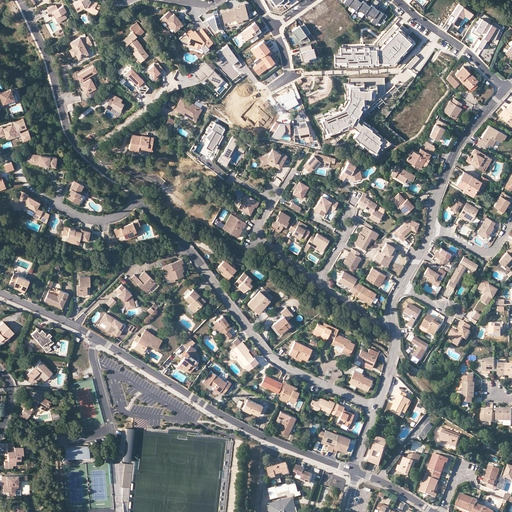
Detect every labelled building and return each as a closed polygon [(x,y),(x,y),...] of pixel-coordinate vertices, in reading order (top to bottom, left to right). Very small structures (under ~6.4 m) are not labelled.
[(77,0),(74,2),(78,10),(84,7),(85,6),(88,6),(94,9),(95,7),(98,2),(94,0),(77,0)] [(351,0),(348,4),(352,7),(352,6),(356,9),(357,8),(361,2),(358,0),(351,0)] [(361,11),(361,10),(365,13),(366,12),(370,6),(366,3),(368,0),(363,0),(361,2),(357,8),(361,11)] [(374,0),(370,6),(366,12),(369,15),(369,14),(374,17),(379,10),(375,7),(379,1),(377,0),(374,0)] [(57,4),(48,9),(50,13),(53,12),(59,22),(68,17),(65,12),(67,11),(64,5),(59,8),(57,4)] [(234,9),(222,13),(224,23),(237,20),(238,22),(243,21),(243,19),(248,17),(245,4),(240,5),(240,7),(241,9),(235,11),(234,9)] [(464,14),(470,17),(472,13),(459,4),(452,13),(456,16),(453,21),(457,24),(464,14)] [(380,24),(387,15),(383,12),(385,10),(385,9),(382,6),(379,10),(374,17),(371,21),(375,24),(377,22),(380,24)] [(169,12),(163,16),(166,20),(175,31),(183,25),(174,14),(172,15),(169,12)] [(206,20),(202,22),(206,26),(209,23),(215,30),(217,28),(216,22),(219,22),(218,16),(214,16),(214,15),(206,19),(206,20)] [(491,24),(480,17),(478,22),(479,23),(477,27),(474,26),(471,31),(479,36),(481,32),(485,35),(491,24)] [(137,22),(130,28),(133,31),(121,42),(125,47),(128,44),(134,51),(133,52),(137,57),(141,54),(144,58),(149,55),(141,46),(142,45),(137,39),(136,37),(137,36),(135,34),(142,28),(137,22)] [(249,38),(252,42),(259,37),(256,34),(256,33),(261,29),(255,22),(249,26),(250,27),(241,33),(241,34),(243,37),(246,40),(249,38)] [(304,23),(300,26),(298,28),(297,27),(293,30),(294,33),(299,40),(300,39),(302,41),(302,42),(310,40),(307,35),(311,32),(304,23)] [(485,35),(478,47),(482,49),(490,37),(495,40),(500,29),(492,23),(491,24),(485,35)] [(335,54),(335,67),(394,64),(415,42),(409,35),(408,36),(405,33),(408,30),(403,25),(400,28),(398,26),(380,45),(340,47),(341,54),(335,54)] [(145,32),(142,28),(135,34),(137,36),(136,37),(137,39),(145,32)] [(186,33),(179,39),(182,42),(188,44),(188,43),(195,46),(194,48),(198,50),(199,48),(202,49),(205,53),(209,49),(207,46),(212,42),(203,31),(198,35),(197,34),(195,31),(193,32),(188,37),(186,33)] [(297,42),(302,41),(300,39),(299,40),(294,33),(293,34),(297,42)] [(79,37),(70,42),(73,47),(76,53),(78,58),(88,53),(86,48),(92,45),(88,36),(81,40),(79,37)] [(252,49),(258,59),(269,50),(265,44),(266,43),(264,40),(252,49)] [(301,61),(303,60),(317,56),(314,48),(313,48),(311,44),(299,47),(301,52),(299,52),(301,61)] [(233,63),(237,69),(242,65),(228,45),(214,55),(220,62),(223,61),(221,59),(225,56),(232,64),(233,63)] [(273,53),(270,50),(269,50),(258,59),(255,61),(257,64),(253,67),(256,70),(260,67),(262,71),(275,62),(272,58),(271,59),(269,56),(272,54),(273,53)] [(406,67),(409,69),(420,58),(416,55),(406,67)] [(207,75),(208,77),(208,78),(217,87),(224,80),(205,61),(193,72),(201,80),(207,75)] [(159,71),(162,68),(158,63),(155,66),(153,64),(147,69),(155,79),(161,74),(159,71)] [(93,64),(76,73),(80,81),(81,81),(82,80),(84,83),(82,84),(81,84),(86,94),(96,88),(93,83),(89,76),(97,72),(93,64)] [(469,89),(478,80),(464,66),(457,73),(455,74),(469,89)] [(145,82),(131,67),(123,74),(127,78),(130,76),(138,85),(137,86),(139,88),(137,90),(141,94),(149,87),(144,83),(145,82)] [(452,70),(450,73),(458,82),(460,80),(455,74),(457,73),(452,70)] [(455,87),(459,83),(450,73),(446,78),(455,87)] [(349,79),(349,82),(349,83),(363,82),(363,87),(368,87),(369,85),(376,84),(376,91),(374,91),(373,98),(365,97),(365,103),(369,104),(363,111),(362,111),(360,114),(361,115),(386,92),(385,90),(384,77),(349,79)] [(95,82),(93,83),(96,88),(86,94),(87,97),(100,90),(95,82)] [(323,114),(322,114),(315,116),(319,123),(320,123),(321,126),(322,126),(324,131),(322,131),(323,137),(330,135),(329,133),(340,130),(339,129),(344,127),(344,129),(348,128),(347,127),(350,123),(358,130),(353,137),(358,142),(355,145),(364,148),(365,147),(370,151),(369,152),(373,157),(390,142),(384,137),(383,138),(381,136),(381,135),(376,132),(377,130),(372,126),(370,127),(369,127),(370,125),(363,121),(361,124),(357,119),(360,114),(362,111),(363,111),(369,104),(365,103),(365,97),(373,98),(374,91),(376,91),(376,84),(369,85),(368,87),(363,87),(363,82),(349,83),(349,82),(344,83),(345,87),(347,87),(347,93),(345,93),(344,98),(346,99),(343,104),(338,106),(339,108),(336,109),(336,108),(328,110),(329,111),(323,114)] [(7,102),(14,99),(11,89),(1,92),(0,92),(0,102),(3,102),(3,103),(7,102)] [(297,99),(301,97),(298,89),(279,98),(282,103),(283,102),(287,108),(299,102),(297,99)] [(113,93),(105,106),(111,109),(112,107),(120,111),(124,104),(120,101),(121,98),(113,93)] [(182,98),(175,110),(194,121),(201,109),(200,109),(193,104),(182,98)] [(463,103),(455,98),(453,102),(451,101),(445,111),(456,118),(462,108),(461,107),(463,103)] [(196,100),(193,104),(200,109),(202,104),(196,100)] [(511,105),(508,110),(501,117),(510,124),(511,121),(511,105)] [(498,115),(501,117),(508,110),(505,107),(498,115)] [(175,121),(169,117),(166,123),(167,124),(165,126),(170,130),(172,127),(171,126),(175,121)] [(26,127),(23,118),(13,121),(14,124),(15,126),(12,127),(11,125),(2,129),(3,131),(0,131),(0,136),(4,135),(5,138),(10,136),(10,138),(20,135),(22,141),(30,138),(27,130),(20,133),(19,130),(26,127)] [(448,125),(439,119),(430,135),(438,140),(444,128),(445,129),(448,125)] [(282,134),(285,129),(291,129),(290,123),(285,124),(285,123),(280,123),(280,124),(276,122),(270,131),(273,134),(272,135),(274,137),(280,137),(282,134)] [(222,134),(225,128),(216,123),(212,128),(216,130),(210,140),(207,146),(215,151),(218,145),(217,144),(218,142),(219,143),(224,135),(222,134)] [(486,149),(489,144),(492,137),(496,140),(501,142),(503,139),(504,139),(507,135),(490,126),(482,140),(480,139),(477,144),(486,149)] [(216,130),(212,128),(209,127),(206,131),(209,132),(206,135),(210,140),(216,130)] [(139,150),(139,148),(140,145),(152,148),(153,141),(154,137),(142,135),(141,136),(132,134),(129,148),(139,150)] [(217,161),(224,167),(236,150),(243,154),(247,148),(233,136),(217,161)] [(155,142),(153,141),(152,148),(140,145),(139,148),(153,150),(155,142)] [(430,147),(426,145),(424,150),(431,154),(433,149),(430,147)] [(421,149),(418,153),(412,150),(407,160),(420,167),(422,165),(425,158),(428,159),(431,154),(424,150),(421,149)] [(466,161),(483,170),(486,165),(484,164),(489,157),(475,149),(472,153),(475,155),(473,158),(469,156),(466,161)] [(270,155),(263,157),(264,162),(270,161),(271,160),(275,163),(274,165),(279,168),(287,156),(279,152),(278,153),(273,150),(270,155)] [(29,154),(28,159),(34,159),(33,164),(45,165),(56,167),(57,158),(29,154)] [(316,156),(313,155),(303,166),(310,172),(317,164),(319,162),(324,163),(324,164),(329,165),(330,162),(331,157),(317,154),(316,156)] [(273,166),(274,165),(275,163),(271,160),(270,161),(264,162),(263,157),(259,158),(261,165),(268,163),(273,166)] [(492,158),(489,157),(484,164),(486,165),(483,170),(484,171),(492,158)] [(343,180),(345,176),(346,175),(350,176),(348,178),(352,180),(356,180),(355,177),(362,176),(360,171),(354,168),(356,166),(348,161),(339,178),(343,180)] [(4,164),(6,169),(8,168),(9,171),(14,169),(11,162),(4,164)] [(415,174),(396,164),(390,174),(404,181),(407,176),(412,179),(415,174)] [(463,190),(469,194),(472,188),(476,190),(478,186),(484,189),(489,179),(482,175),(479,180),(464,171),(456,184),(464,188),(463,190)] [(75,180),(71,188),(72,189),(70,193),(67,198),(80,204),(82,199),(79,198),(81,193),(80,193),(84,185),(75,180)] [(300,181),(298,184),(295,189),(292,193),(301,198),(303,194),(304,195),(308,189),(307,188),(308,186),(300,181)] [(39,209),(41,206),(35,203),(36,200),(30,197),(31,195),(25,192),(11,198),(15,207),(19,206),(20,208),(25,206),(31,209),(32,207),(37,209),(35,212),(38,213),(36,217),(47,223),(50,215),(45,212),(39,209)] [(365,197),(367,194),(364,192),(359,200),(358,202),(361,204),(365,197)] [(399,193),(391,200),(398,207),(399,206),(405,213),(414,205),(407,198),(405,200),(399,193)] [(511,199),(511,197),(505,193),(503,197),(500,195),(494,205),(499,208),(504,211),(506,207),(510,201),(511,201),(511,199)] [(259,201),(248,195),(245,200),(243,203),(242,203),(239,208),(249,215),(254,206),(256,207),(259,201)] [(338,202),(329,197),(327,199),(322,196),(314,209),(321,213),(325,206),(327,207),(333,210),(338,202)] [(361,204),(368,208),(373,211),(371,213),(369,216),(378,221),(383,213),(374,208),(377,204),(365,197),(361,204)] [(454,202),(450,199),(447,204),(448,204),(448,206),(451,208),(450,209),(456,213),(460,207),(463,209),(467,202),(463,200),(462,203),(456,199),(454,202)] [(478,209),(467,202),(463,209),(459,215),(462,218),(463,216),(468,218),(471,221),(478,209)] [(301,208),(292,203),(290,206),(299,211),(301,208)] [(280,211),(278,216),(279,216),(276,221),(275,220),(272,226),(277,229),(276,231),(279,233),(284,225),(286,227),(289,222),(288,221),(290,217),(280,211)] [(232,215),(225,225),(229,227),(226,230),(238,237),(242,230),(241,230),(243,226),(244,227),(246,223),(232,215)] [(495,222),(487,217),(478,232),(487,238),(494,227),(493,226),(495,222)] [(299,221),(296,219),(289,230),(293,232),(292,234),(300,238),(302,236),(306,238),(310,231),(306,228),(307,226),(300,221),(299,222),(298,222),(299,221)] [(412,229),(414,230),(416,226),(418,227),(420,223),(410,219),(395,232),(403,240),(406,237),(404,235),(412,229)] [(133,232),(136,231),(141,228),(138,220),(132,222),(123,226),(124,227),(121,228),(120,227),(120,226),(113,229),(116,236),(119,235),(123,234),(124,237),(134,233),(133,232)] [(363,229),(360,233),(361,234),(359,237),(358,237),(354,243),(364,249),(367,244),(371,238),(372,239),(374,240),(378,234),(371,230),(364,225),(362,229),(363,229)] [(67,241),(73,243),(74,239),(80,240),(80,238),(89,241),(91,232),(86,231),(83,230),(82,231),(76,230),(76,229),(66,227),(64,234),(69,235),(67,241)] [(137,234),(136,231),(133,232),(134,233),(124,237),(125,239),(137,234)] [(306,245),(309,247),(310,245),(316,248),(317,246),(323,250),(329,240),(317,233),(315,238),(312,236),(306,245)] [(387,267),(390,262),(388,260),(390,257),(389,257),(395,247),(387,242),(381,252),(379,251),(374,259),(387,267)] [(396,248),(395,247),(389,257),(390,257),(388,260),(390,262),(396,253),(394,252),(396,248)] [(360,253),(353,248),(351,252),(358,257),(360,253)] [(442,248),(440,251),(439,253),(437,252),(437,251),(434,255),(438,257),(435,261),(442,265),(444,261),(446,262),(452,253),(442,248)] [(350,252),(348,256),(349,257),(345,264),(355,270),(361,259),(358,257),(351,252),(350,252)] [(511,262),(511,256),(508,253),(507,252),(499,260),(507,268),(511,262)] [(478,265),(464,256),(446,286),(453,290),(467,266),(475,270),(478,265)] [(182,259),(165,265),(167,271),(168,276),(170,279),(174,278),(174,279),(183,276),(182,272),(180,265),(182,264),(184,263),(182,259)] [(218,266),(223,271),(230,276),(236,269),(224,259),(218,266)] [(424,273),(432,278),(435,280),(433,283),(433,284),(437,286),(441,280),(436,277),(439,274),(443,277),(446,271),(440,268),(437,272),(434,270),(432,269),(428,267),(424,273)] [(367,279),(377,285),(382,278),(384,280),(386,276),(373,269),(367,279)] [(145,271),(140,276),(142,278),(140,280),(138,278),(135,275),(132,278),(143,289),(146,286),(150,290),(156,282),(145,271)] [(228,279),(230,276),(223,271),(221,273),(228,279)] [(240,283),(238,285),(240,287),(239,288),(244,292),(249,287),(252,284),(249,281),(252,278),(244,271),(237,280),(240,283)] [(354,293),(358,286),(354,284),(357,279),(344,271),(339,279),(345,282),(344,284),(351,288),(350,290),(354,293)] [(14,273),(10,283),(21,287),(20,289),(25,292),(30,280),(14,273)] [(90,276),(79,277),(80,285),(77,286),(77,295),(87,295),(87,286),(90,286),(90,276)] [(486,297),(484,301),(487,303),(496,287),(489,282),(489,281),(483,278),(478,287),(486,291),(483,295),(486,297)] [(116,290),(120,293),(123,296),(122,298),(125,300),(126,305),(135,303),(134,301),(132,293),(122,284),(116,290)] [(359,284),(358,286),(354,293),(353,294),(370,304),(376,294),(359,284)] [(263,287),(260,290),(270,299),(273,296),(263,287)] [(68,294),(57,289),(54,295),(48,292),(45,300),(62,308),(68,294)] [(206,300),(194,289),(185,297),(191,303),(188,306),(195,312),(206,300)] [(258,313),(270,299),(260,290),(248,304),(258,313)] [(106,303),(111,307),(117,301),(111,297),(106,303)] [(404,314),(410,317),(411,316),(414,318),(413,319),(409,326),(412,328),(422,311),(410,304),(404,314)] [(279,333),(291,324),(287,320),(293,315),(287,307),(281,311),(284,316),(273,324),(279,333)] [(106,312),(103,317),(107,320),(105,324),(107,324),(105,328),(111,332),(113,329),(115,330),(114,332),(119,335),(125,324),(106,312)] [(223,315),(211,324),(215,329),(217,327),(226,339),(232,334),(229,329),(232,327),(223,315)] [(427,333),(426,335),(433,339),(442,324),(435,320),(436,320),(428,315),(420,329),(427,333)] [(13,333),(2,322),(0,324),(0,342),(1,344),(13,333)] [(323,325),(318,322),(315,328),(323,332),(320,337),(326,340),(330,331),(332,332),(330,335),(334,337),(336,333),(338,329),(324,322),(323,325)] [(463,322),(460,327),(461,328),(458,332),(457,331),(453,329),(451,334),(457,338),(455,341),(454,344),(459,347),(464,338),(467,340),(471,333),(468,331),(471,327),(463,322)] [(279,333),(273,324),(271,325),(278,334),(279,333)] [(503,324),(490,324),(490,335),(501,336),(501,328),(503,328),(503,324)] [(31,333),(45,350),(49,347),(48,346),(52,342),(48,337),(50,335),(48,333),(46,335),(45,336),(43,334),(44,333),(41,330),(39,331),(37,329),(31,333)] [(157,349),(162,339),(145,329),(140,337),(137,342),(133,347),(142,353),(148,344),(157,349)] [(351,340),(336,333),(334,337),(331,344),(335,346),(334,348),(350,355),(355,344),(351,342),(351,340)] [(181,347),(185,352),(190,345),(191,346),(195,342),(190,337),(181,347)] [(241,342),(238,338),(229,344),(232,349),(233,348),(238,355),(237,355),(244,365),(253,358),(248,351),(243,345),(245,344),(242,341),(241,342)] [(429,346),(415,338),(412,343),(419,348),(413,357),(420,361),(429,346)] [(289,353),(295,356),(296,354),(302,357),(307,360),(308,357),(311,349),(312,348),(307,346),(295,341),(289,353)] [(195,349),(191,346),(190,345),(185,352),(183,354),(185,355),(178,365),(181,367),(182,366),(186,369),(188,368),(191,370),(198,361),(195,349)] [(357,359),(361,361),(372,366),(379,353),(370,348),(368,352),(361,349),(357,359)] [(495,360),(479,360),(479,371),(483,372),(483,374),(487,374),(487,372),(490,372),(494,372),(494,370),(495,360)] [(498,361),(495,360),(494,370),(498,370),(498,376),(505,376),(506,364),(498,364),(498,361)] [(26,375),(28,376),(31,379),(37,373),(40,377),(44,380),(51,373),(40,361),(26,375)] [(226,382),(211,371),(203,382),(208,385),(209,383),(214,387),(213,389),(219,393),(220,391),(224,394),(231,383),(228,381),(226,382)] [(363,376),(364,374),(354,371),(349,381),(368,390),(372,380),(363,376)] [(33,384),(40,377),(37,373),(31,379),(28,376),(26,377),(33,384)] [(278,392),(282,383),(265,375),(261,385),(278,392)] [(474,378),(460,377),(460,382),(463,383),(463,391),(475,391),(475,384),(473,384),(474,378)] [(282,383),(278,392),(278,393),(281,394),(279,398),(287,402),(288,399),(294,402),(299,392),(296,390),(286,386),(287,383),(287,382),(283,380),(282,383)] [(406,398),(407,395),(398,390),(397,394),(399,395),(396,402),(394,405),(390,411),(400,416),(406,404),(408,406),(411,401),(406,398)] [(474,398),(475,391),(463,391),(461,391),(461,398),(463,398),(463,404),(473,404),(473,398),(474,398)] [(50,402),(44,399),(40,397),(34,393),(28,403),(26,405),(25,405),(23,408),(24,409),(30,412),(34,406),(42,410),(45,406),(47,407),(50,402)] [(263,405),(247,398),(242,409),(251,412),(251,411),(258,415),(263,405)] [(335,413),(339,404),(335,402),(334,404),(328,401),(322,398),(321,399),(320,403),(317,401),(313,399),(309,407),(316,409),(320,408),(323,409),(330,412),(334,415),(335,413)] [(411,401),(408,406),(406,404),(402,412),(405,414),(412,401),(411,401)] [(339,404),(335,413),(340,416),(338,421),(348,426),(354,414),(349,412),(348,413),(342,411),(344,409),(344,407),(339,404)] [(485,409),(482,408),(481,422),(493,422),(493,413),(493,411),(485,411),(485,409)] [(30,412),(24,409),(19,416),(26,420),(31,413),(30,412)] [(497,413),(493,413),(493,422),(493,423),(496,423),(496,421),(504,421),(505,409),(497,409),(497,413)] [(281,411),(278,417),(283,420),(278,430),(288,435),(295,418),(281,411)] [(283,420),(278,417),(275,424),(276,424),(274,429),(278,430),(283,420)] [(133,429),(125,428),(122,460),(128,461),(130,447),(131,447),(133,429)] [(461,436),(440,428),(437,434),(441,436),(439,441),(456,447),(461,436)] [(317,438),(322,439),(328,442),(335,444),(338,434),(325,430),(325,432),(320,430),(317,438)] [(338,434),(335,444),(334,446),(333,449),(337,450),(338,449),(338,447),(346,450),(350,439),(338,434)] [(389,442),(378,438),(369,462),(380,466),(389,442)] [(66,457),(65,447),(64,448),(65,460),(89,458),(88,445),(86,445),(86,456),(66,457)] [(86,456),(86,445),(83,445),(76,445),(71,446),(65,447),(66,457),(86,456)] [(22,454),(22,447),(14,447),(7,447),(7,452),(8,461),(4,461),(5,468),(13,468),(13,465),(15,465),(15,460),(20,460),(20,455),(22,454)] [(411,452),(408,460),(410,460),(411,457),(417,460),(416,463),(419,464),(422,456),(411,452)] [(427,473),(440,478),(446,462),(448,463),(449,459),(434,454),(427,473)] [(401,466),(399,472),(411,476),(416,463),(417,460),(411,457),(410,460),(408,460),(404,458),(401,466)] [(280,458),(272,460),(274,468),(268,470),(271,479),(277,478),(276,476),(283,474),(284,476),(290,474),(287,464),(282,466),(280,458)] [(305,469),(297,466),(295,473),(298,474),(298,476),(302,477),(305,469)] [(500,470),(490,466),(483,482),(493,486),(500,470)] [(511,482),(511,468),(507,466),(503,478),(501,477),(496,489),(501,491),(505,480),(511,482)] [(309,471),(305,469),(302,477),(301,480),(306,482),(307,480),(310,482),(313,475),(308,474),(309,471)] [(440,478),(427,473),(420,492),(430,495),(431,492),(434,493),(440,478)] [(2,482),(5,482),(6,482),(6,485),(5,485),(3,486),(3,492),(8,492),(15,492),(14,488),(17,488),(17,480),(17,476),(2,477),(2,482)] [(295,482),(269,490),(272,500),(279,498),(278,494),(290,491),(291,495),(294,494),(295,497),(299,496),(295,482)] [(473,511),(478,501),(461,494),(456,506),(470,511),(473,511)] [(293,497),(283,500),(283,502),(292,500),(294,508),(296,508),(293,497)] [(271,511),(297,511),(296,508),(294,508),(292,500),(283,502),(283,500),(278,501),(278,503),(269,505),(271,511)] [(267,504),(268,511),(271,511),(269,505),(278,503),(278,501),(267,504)] [(482,503),(478,501),(473,511),(493,511),(494,511),(481,506),(482,503)] [(11,506),(11,503),(5,503),(5,507),(6,507),(6,511),(12,511),(11,511),(22,511),(22,510),(27,510),(27,503),(22,503),(22,505),(11,506)]
